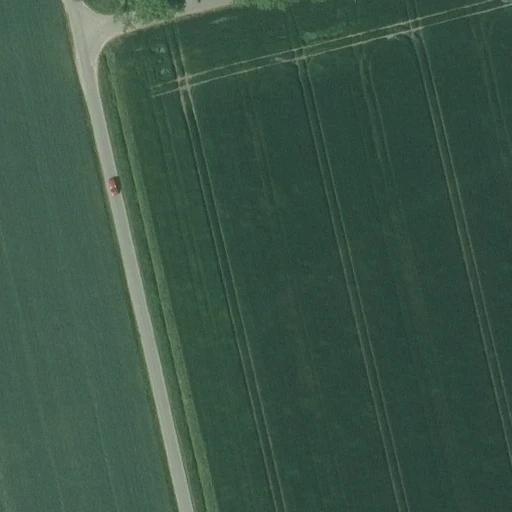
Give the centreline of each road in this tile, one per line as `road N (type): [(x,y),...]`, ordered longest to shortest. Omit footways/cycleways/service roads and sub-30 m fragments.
road 1 (unclassified): [(84,58),(187,511)]
road 2 (unclassified): [(84,58),(346,0)]
